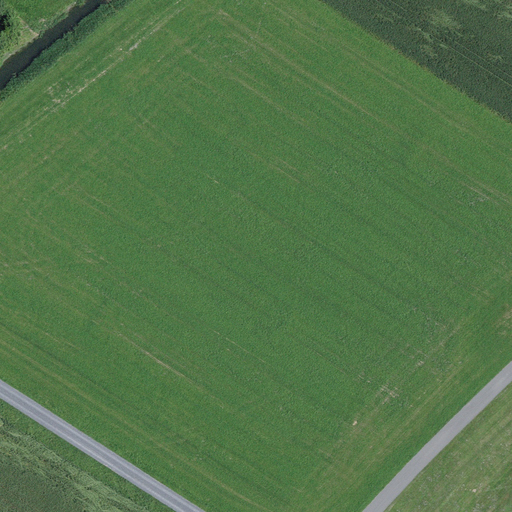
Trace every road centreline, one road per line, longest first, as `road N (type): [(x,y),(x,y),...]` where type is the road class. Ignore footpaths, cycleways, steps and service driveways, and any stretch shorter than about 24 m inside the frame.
road 1 (unclassified): [(200,511),(0,383)]
road 2 (unclassified): [(380,511),(511,378)]
